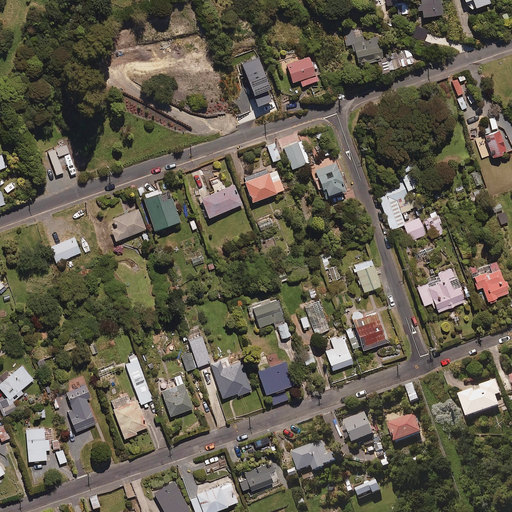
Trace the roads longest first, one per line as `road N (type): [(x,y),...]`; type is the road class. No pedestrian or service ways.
road 1 (residential): [(423,364),(2,511)]
road 2 (residential): [(0,222),(334,107)]
road 3 (residential): [(334,107),(423,364)]
road 4 (residential): [(334,107),(511,43)]
